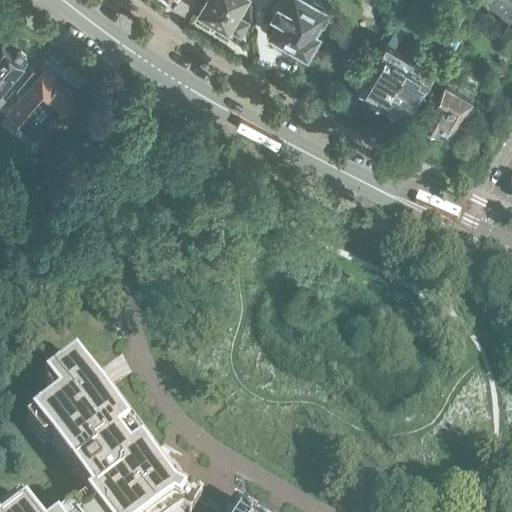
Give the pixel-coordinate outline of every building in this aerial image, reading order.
[(203,0),(198,10),(226,27),(227,27),(240,34),(248,21),(235,13),(242,0),(203,0)] [(270,31),(305,51),(315,33),(310,31),(323,9),(307,0),(278,0),(278,1),(277,1),(271,10),(280,15),(270,31)] [(511,0),(492,0),(489,4),(506,15),(509,12),(511,13),(511,0)] [(377,109),(408,55),(394,47),(404,30),(393,24),(358,85),(368,91),(363,101),(377,109)] [(0,48),(0,103),(5,98),(5,97),(0,93),(0,91),(26,61),(26,56),(20,51),(16,52),(13,56),(2,47),(0,48)] [(413,48),(408,55),(377,109),(391,117),(397,107),(407,113),(432,70),(424,65),(429,57),(413,48)] [(432,66),(444,73),(448,76),(458,59),(450,54),(442,49),(432,66)] [(21,94),(38,74),(32,69),(15,89),(21,94)] [(41,71),(8,110),(17,117),(14,121),(31,136),(34,132),(43,139),(76,100),(72,96),(71,92),(66,88),(62,88),(55,82),(55,78),(50,74),(46,74),(41,71)] [(435,120),(450,129),(475,87),(460,78),(459,82),(448,76),(444,73),(436,87),(439,89),(422,118),(432,124),(435,120)] [(0,511),(246,511),(235,505),(230,511),(217,511),(199,501),(202,497),(175,481),(154,454),(107,391),(106,390),(100,394),(94,387),(88,379),(75,361),(44,384),(50,407),(26,425),(42,447),(49,445),(90,499),(85,503),(84,504),(78,508),(74,511),(73,511),(72,511),(27,511),(24,508),(17,499),(0,511)]
